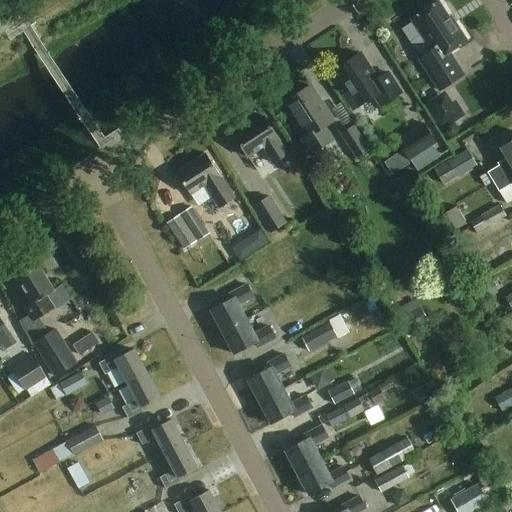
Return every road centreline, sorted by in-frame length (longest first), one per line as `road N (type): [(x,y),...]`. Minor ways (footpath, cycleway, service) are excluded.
road 1 (residential): [(279,511),(95,170)]
road 2 (unclassified): [(95,170),(354,0)]
